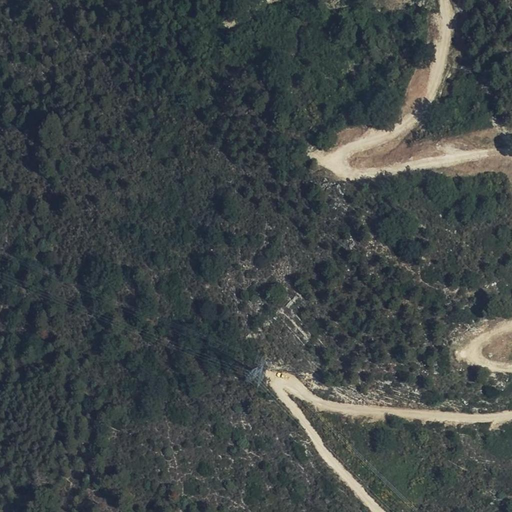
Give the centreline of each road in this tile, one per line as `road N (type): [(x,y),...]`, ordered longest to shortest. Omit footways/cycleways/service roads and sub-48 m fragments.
road 1 (track): [(382,511),(281,397),(282,385),(377,412),(511,416)]
road 2 (track): [(443,0),(437,75),(414,118),(345,153),(344,172),(511,156)]
